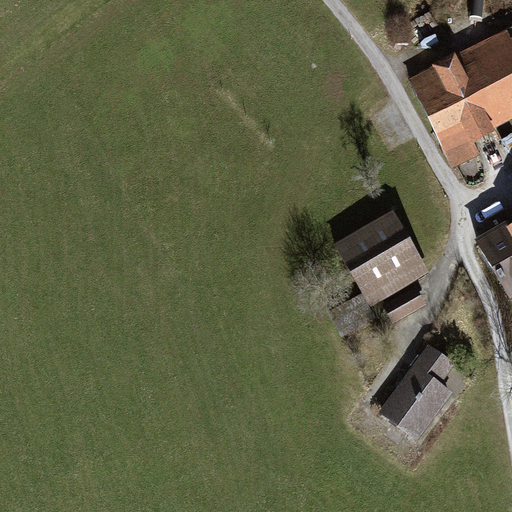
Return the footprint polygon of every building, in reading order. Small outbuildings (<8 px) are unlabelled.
[(511,27),(407,78),(452,169),(481,156),(474,142),(496,131),(494,128),(511,119),(511,27)] [(392,212),(333,245),(362,294),(370,308),(428,273),(392,212)] [(508,223),(474,241),(510,302),(511,300),(511,229),(511,230),(508,223)] [(425,306),(416,288),(382,306),(392,323),(425,306)] [(370,308),(362,294),(327,313),(341,338),(376,318),(370,308)] [(427,347),(378,414),(418,443),(454,394),(441,385),(455,364),(427,347)]
